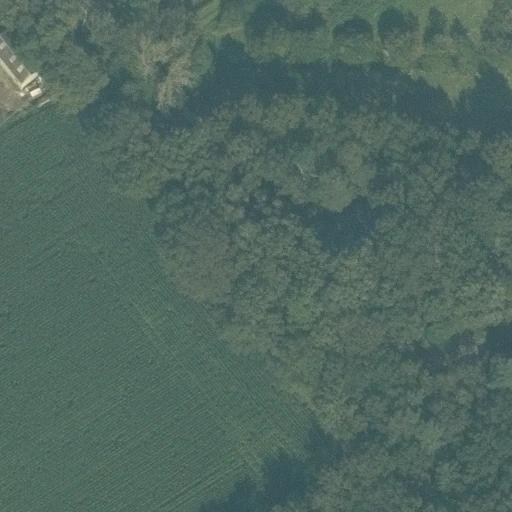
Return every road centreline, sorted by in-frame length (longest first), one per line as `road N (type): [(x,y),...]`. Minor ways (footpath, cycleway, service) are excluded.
road 1 (unclassified): [(281,147),(191,143),(79,0)]
road 2 (track): [(511,194),(377,156),(281,147)]
